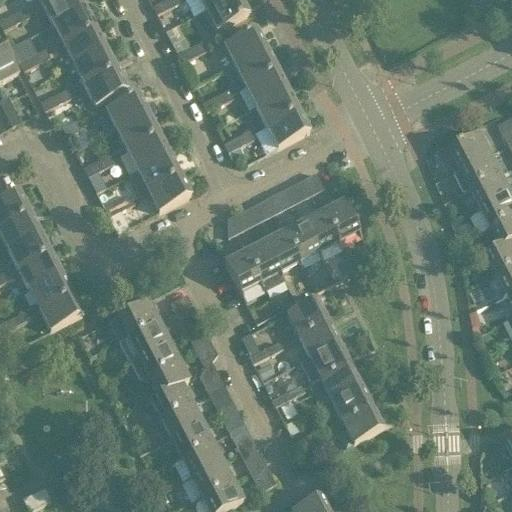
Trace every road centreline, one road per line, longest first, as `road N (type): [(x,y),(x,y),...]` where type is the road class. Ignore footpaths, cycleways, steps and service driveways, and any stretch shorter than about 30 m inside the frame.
road 1 (tertiary): [(446,511),(433,268),(374,116)]
road 2 (residential): [(291,487),(229,355),(222,317),(173,227)]
road 3 (residential): [(0,166),(33,150),(92,249),(122,250),(173,227)]
road 4 (residential): [(220,200),(123,0)]
road 5 (residential): [(220,200),(374,116)]
road 6 (tertiary): [(374,116),(511,48)]
road 7 (tertiary): [(374,116),(311,0)]
